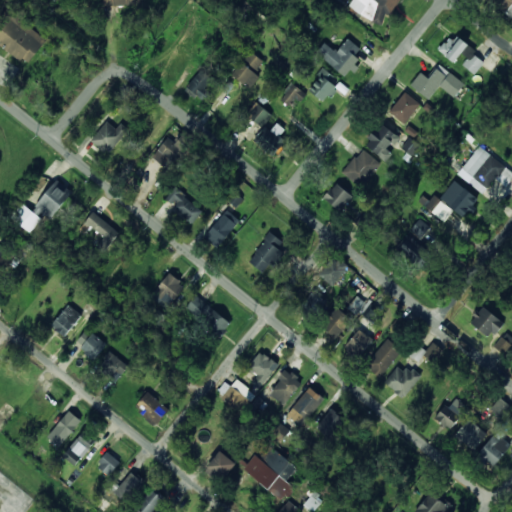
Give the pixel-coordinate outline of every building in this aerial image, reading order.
[(400,0),(352,0),(349,5),(379,26),(388,14),(390,15),(400,0)] [(511,16),(511,0),(490,0),(510,18),(511,16)] [(46,40),(7,8),(0,17),(0,43),(26,65),(46,40)] [(453,34),(440,51),(457,65),(459,62),(475,74),(486,60),(453,34)] [(363,50),(348,38),(337,52),(325,42),(316,53),(344,75),(363,50)] [(260,76),(254,72),(263,61),(250,51),(232,74),(250,89),(260,76)] [(429,79),(420,72),(410,86),(429,99),(439,86),(455,97),(465,83),(439,65),(429,79)] [(324,101),(338,77),(323,68),(309,92),(324,101)] [(215,80),(202,69),(186,86),(199,98),(215,80)] [(280,99),(290,106),(296,99),(300,102),(306,94),(292,83),(280,99)] [(420,104),(405,92),(389,112),(404,124),(420,104)] [(247,113),(262,127),(272,116),(257,102),(247,113)] [(91,141),(108,155),(129,130),(121,123),(116,129),(107,121),(91,141)] [(285,129),(277,123),(271,131),(266,127),(254,141),(273,156),(286,140),(280,135),(285,129)] [(364,145),(386,162),(393,153),(389,150),(399,137),(381,123),(364,145)] [(168,137),(153,156),(170,170),(190,144),(181,137),(176,143),(168,137)] [(504,169),(480,147),(461,167),(485,189),(504,169)] [(360,188),(380,165),(362,150),(342,173),(360,188)] [(50,221),(73,192),(57,179),(34,209),(50,221)] [(433,197),(423,209),(432,216),(443,203),(464,220),(479,202),(454,181),(437,201),(433,197)] [(352,198),(336,183),(322,198),(338,213),(352,198)] [(193,223),(203,212),(177,188),(167,199),(193,223)] [(235,208),(244,199),(235,190),(226,199),(235,208)] [(31,233),(42,218),(23,205),(13,220),(31,233)] [(104,252),(119,232),(94,213),(86,224),(104,237),(97,247),(104,252)] [(218,249),(238,224),(225,213),(205,238),(218,249)] [(410,230),(429,248),(439,236),(420,219),(410,230)] [(248,266),(265,275),(282,241),(266,233),(248,266)] [(409,259),(421,250),(411,235),(398,244),(409,259)] [(412,267),(427,274),(439,246),(424,239),(412,267)] [(0,272),(1,273),(14,254),(0,244),(0,272)] [(347,267),(333,256),(318,275),(331,286),(347,267)] [(188,287),(172,273),(154,292),(170,306),(188,287)] [(327,302),(311,290),(296,311),(312,323),(327,302)] [(231,322),(199,296),(186,311),(218,338),(231,322)] [(347,308),(358,316),(367,303),(356,296),(347,308)] [(52,326),(66,336),(81,314),(67,304),(52,326)] [(468,321),(485,340),(501,326),(484,306),(468,321)] [(334,339),(349,319),(335,308),(319,328),(334,339)] [(365,317),(376,325),(383,317),(371,308),(365,317)] [(378,328),(364,317),(342,347),(356,357),(378,328)] [(107,344),(87,329),(75,344),(95,359),(107,344)] [(493,346),(501,354),(511,345),(503,337),(493,346)] [(401,351),(386,340),(365,366),(379,378),(401,351)] [(417,345),(388,381),(405,395),(422,375),(414,368),(423,358),(432,366),(443,352),(432,343),(425,352),(417,345)] [(98,367),(115,382),(128,367),(111,352),(98,367)] [(277,366),(260,352),(245,371),(251,375),(246,381),(258,390),(277,366)] [(283,405),(301,383),(285,370),(267,392),(283,405)] [(242,412),(256,395),(237,379),(231,387),(225,382),(217,392),(242,412)] [(287,413),(301,425),(323,400),(309,388),(287,413)] [(170,412),(150,392),(136,406),(156,426),(170,412)] [(490,411),(501,420),(510,407),(499,399),(490,411)] [(449,408),(445,405),(434,418),(449,430),(466,410),(455,401),(449,408)] [(330,441),(346,421),(331,409),(315,429),(330,441)] [(82,421),(70,411),(47,436),(59,446),(82,421)] [(471,452),(487,434),(469,419),(454,436),(471,452)] [(290,431),(274,420),(266,433),(281,443),(290,431)] [(509,444),(494,433),(475,458),(490,469),(509,444)] [(77,466),(93,444),(79,435),(64,457),(77,466)] [(246,452),(232,439),(219,454),(217,452),(202,469),(218,483),(246,452)] [(295,470),(270,446),(258,459),(256,456),(243,469),(279,504),(292,490),(284,482),(295,470)] [(97,466),(109,476),(121,462),(108,452),(97,466)] [(145,480),(129,471),(115,495),(132,504),(145,480)] [(141,511),(152,511),(164,499),(152,490),(137,508),(141,511)] [(304,504),(312,511),(322,501),(314,493),(304,504)] [(416,511),(442,511),(447,504),(428,493),(416,511)] [(299,511),(301,511),(289,500),(278,511),(299,511)]
